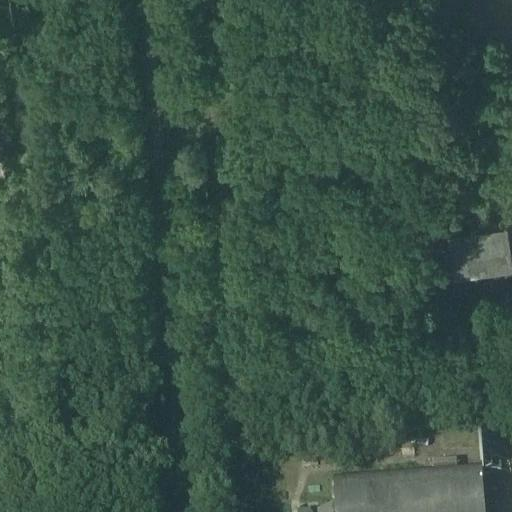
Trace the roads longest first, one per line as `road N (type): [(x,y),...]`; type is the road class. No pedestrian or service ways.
road 1 (track): [(140,0),(172,511)]
road 2 (unclassified): [(38,511),(0,169)]
